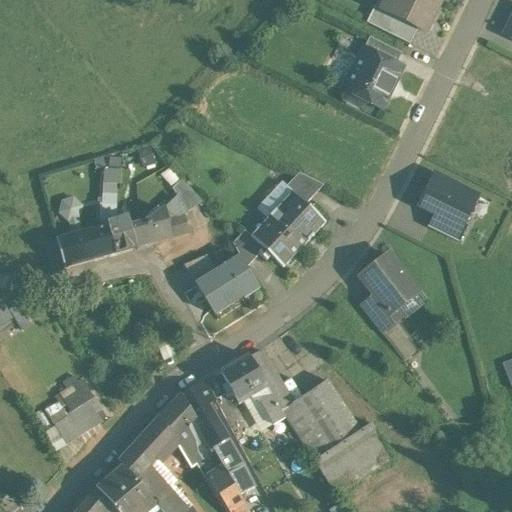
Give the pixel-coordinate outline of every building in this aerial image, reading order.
[(386,0),(381,10),(380,11),(416,29),(425,33),(441,0),(386,0)] [(416,29),(380,11),(381,10),(374,7),(365,24),(408,45),(416,29)] [(401,55),(368,39),(362,51),(395,67),(401,55)] [(395,67),(362,51),(342,91),(342,101),(357,109),(365,103),(380,110),(400,70),(395,67)] [(120,172),(104,171),(102,184),(115,185),(119,185),(120,172)] [(323,187),(298,174),(285,188),(291,194),(292,193),(305,205),(323,187)] [(475,197),(434,176),(419,206),(435,213),(460,226),(475,197)] [(201,203),(181,180),(171,190),(178,200),(186,213),(201,203)] [(115,185),(102,184),(101,205),(99,205),(99,216),(100,226),(107,224),(115,222),(114,206),(115,185)] [(147,210),(137,214),(140,223),(138,224),(139,227),(149,224),(164,211),(167,209),(178,200),(171,190),(147,210)] [(291,194),(266,220),(299,251),(325,224),(305,205),(292,193),(291,194)] [(178,200),(167,209),(164,211),(172,238),(188,233),(183,216),(186,213),(178,200)] [(127,219),(127,218),(115,222),(107,224),(111,236),(110,236),(115,254),(172,238),(164,211),(149,224),(139,227),(138,224),(140,223),(137,214),(127,219)] [(460,226),(435,213),(427,228),(458,243),(465,229),(460,226)] [(299,251),(266,220),(250,237),(249,239),(261,250),(257,255),(258,255),(265,262),(270,258),(282,269),(299,251)] [(86,232),(56,241),(62,265),(63,268),(115,254),(110,236),(111,236),(107,224),(100,226),(99,226),(100,229),(86,233),(86,232)] [(244,232),(232,245),(239,258),(245,269),(258,255),(257,255),(261,250),(249,239),(250,237),(244,232)] [(58,248),(45,251),(50,268),(62,265),(58,248)] [(206,256),(183,266),(195,287),(196,286),(217,273),(206,256)] [(387,256),(374,267),(375,269),(361,280),(373,295),(389,315),(390,314),(417,293),(387,256)] [(245,269),(239,258),(225,266),(225,268),(227,267),(236,281),(235,282),(243,295),(242,296),(244,300),(258,291),(245,269)] [(217,273),(196,286),(211,311),(227,301),(229,304),(242,296),(243,295),(235,282),(236,281),(227,267),(225,268),(217,273)] [(389,315),(373,295),(359,307),(381,335),(397,322),(390,314),(389,315)] [(7,311),(1,301),(0,301),(0,324),(1,325),(12,319),(7,311)] [(30,325),(17,305),(7,311),(12,319),(20,332),(30,325)] [(397,322),(381,335),(405,364),(419,353),(409,341),(412,339),(397,322)] [(271,396),(284,389),(261,350),(248,358),(271,396)] [(248,358),(221,374),(239,405),(255,395),(273,426),(284,419),(271,396),(248,358)] [(284,389),(271,396),(284,419),(298,440),(314,463),(360,432),(327,382),(293,405),(284,389)] [(215,401),(206,383),(195,389),(206,406),(215,401)] [(88,402),(77,384),(62,394),(73,411),(76,409),(88,402)] [(195,389),(181,397),(195,420),(221,464),(224,469),(240,460),(206,406),(195,389)] [(181,397),(173,405),(159,420),(176,445),(180,451),(185,461),(197,453),(197,452),(195,442),(185,426),(195,420),(181,397)] [(88,402),(76,409),(89,430),(101,423),(88,402)] [(73,411),(64,417),(66,420),(77,438),(89,430),(76,409),(73,411)] [(298,440),(284,419),(273,426),(265,430),(267,433),(266,434),(277,452),(298,440)] [(66,420),(54,427),(55,428),(65,445),(77,438),(66,420)] [(159,420),(119,463),(156,506),(160,511),(194,511),(191,508),(187,511),(150,469),(151,468),(149,467),(157,459),(160,463),(176,445),(159,420)] [(372,424),(360,432),(314,463),(337,496),(394,462),(372,424)] [(65,445),(55,428),(46,434),(56,451),(65,445)] [(122,468),(96,490),(114,511),(148,511),(156,506),(119,463),(118,464),(122,468)] [(211,476),(203,464),(199,467),(207,479),(211,476)] [(224,469),(221,464),(217,466),(220,471),(211,476),(207,479),(228,511),(247,511),(227,475),(224,469)] [(244,467),(227,475),(239,496),(253,489),(247,478),(249,477),(244,467)] [(114,511),(96,490),(76,511),(114,511)]
